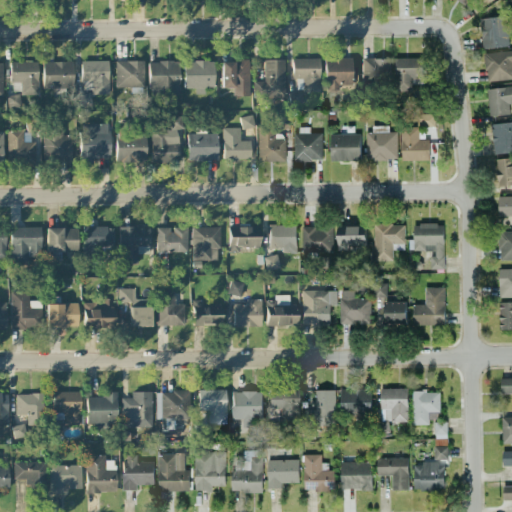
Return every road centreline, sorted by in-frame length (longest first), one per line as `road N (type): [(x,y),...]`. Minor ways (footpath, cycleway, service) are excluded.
road 1 (residential): [(511,354),(0,361)]
road 2 (residential): [(448,32),(465,190),(471,511)]
road 3 (residential): [(465,190),(0,195)]
road 4 (residential): [(448,32),(433,25),(0,30)]
